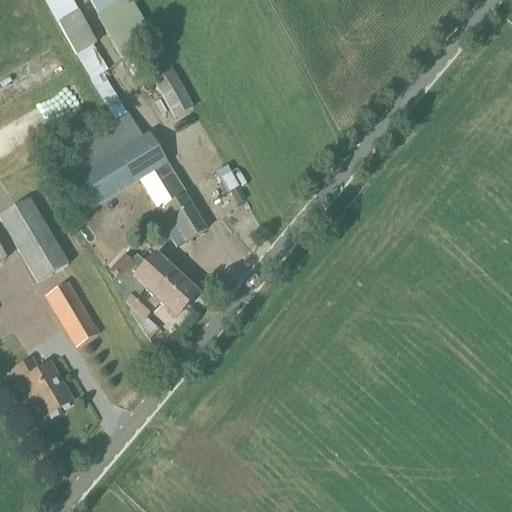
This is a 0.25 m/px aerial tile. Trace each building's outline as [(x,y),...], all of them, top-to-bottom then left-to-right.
[(89,82),(115,123),(84,142),(96,162),(139,135),(102,76),(108,72),(92,48),(96,46),(79,13),(78,13),(70,0),(42,0),(57,25),(76,57),(91,81),(89,82)] [(100,0),(108,11),(123,2),(126,6),(132,2),(131,0),(100,0)] [(164,76),(153,82),(160,95),(174,121),(193,110),(173,72),(172,72),(163,54),(154,58),(164,76)] [(0,110),(57,81),(47,63),(7,84),(11,92),(0,97),(0,110)] [(52,113),(30,121),(36,138),(58,130),(52,113)] [(186,196),(149,135),(74,181),(92,213),(143,181),(161,211),(163,210),(184,246),(207,232),(186,196)] [(215,175),(227,196),(230,194),(237,207),(246,202),(239,189),(227,168),(215,175)] [(0,218),(0,226),(36,287),(69,268),(29,201),(0,218)] [(120,284),(135,267),(123,257),(108,273),(120,284)] [(155,258),(134,281),(152,299),(148,304),(135,292),(124,304),(144,323),(155,311),(154,310),(159,305),(175,320),(196,297),(155,258)] [(100,336),(70,286),(45,301),(75,351),(100,336)] [(72,404),(50,367),(38,374),(32,363),(13,374),(31,404),(34,403),(44,421),(72,404)]
